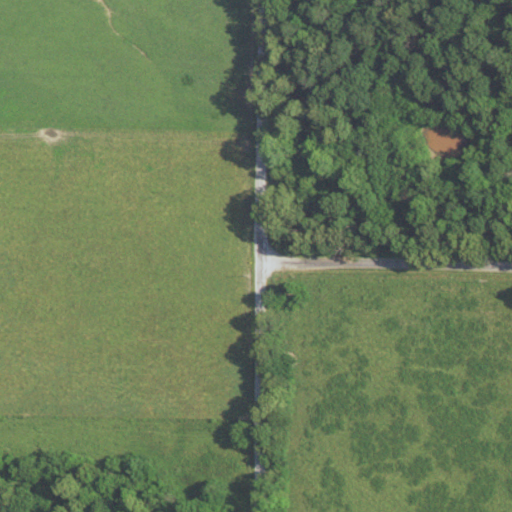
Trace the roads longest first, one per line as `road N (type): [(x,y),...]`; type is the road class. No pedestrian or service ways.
road 1 (residential): [(262,511),(271,0)]
road 2 (residential): [(264,259),(511,265)]
